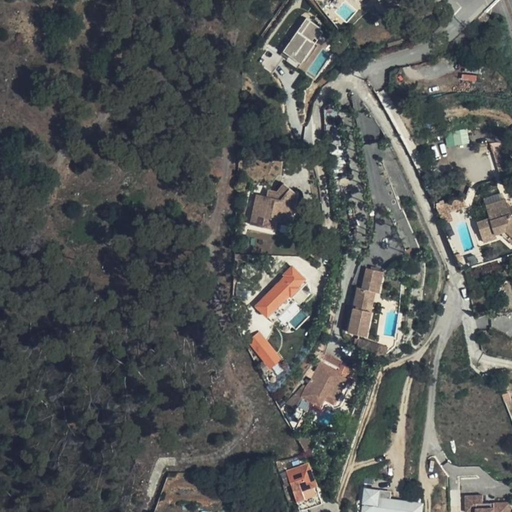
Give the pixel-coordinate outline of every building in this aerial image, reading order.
[(320,29),(306,19),(282,52),(300,65),(323,33),(320,31),(320,29)] [(467,130),(445,132),(446,146),(469,144),(467,130)] [(492,152),(500,178),(511,174),(511,172),(504,148),(492,152)] [(275,220),(283,222),(288,200),(295,192),(283,183),(276,192),(274,191),(273,197),(256,194),(250,224),(273,229),(275,220)] [(290,223),(297,193),(295,192),(288,200),(283,222),(290,223)] [(465,206),(463,198),(438,206),(440,214),(465,206)] [(477,223),(481,236),(494,232),(495,234),(496,234),(506,231),(511,236),(511,207),(508,208),(505,200),(486,206),(490,219),(477,223)] [(508,239),(511,236),(506,231),(503,235),(508,239)] [(494,232),(481,236),(483,242),(497,238),(496,234),(495,234),(494,232)] [(283,277),(256,306),(273,323),(296,299),(293,296),(307,282),(292,266),(289,269),(286,267),(280,274),(283,277)] [(351,317),(348,333),(365,336),(370,311),(365,310),(369,291),(378,293),(383,272),(379,271),(379,269),(371,267),(370,269),(366,268),(362,288),(358,288),(353,308),(351,317)] [(270,368),(281,359),(259,332),(247,341),(270,368)] [(357,344),(357,346),(385,355),(387,347),(367,340),(355,338),(354,344),(357,344)] [(325,352),(322,359),(339,367),(342,361),(325,352)] [(339,367),(322,359),(312,377),(306,386),(304,384),(281,408),(293,428),(296,431),(311,402),(320,406),(325,398),(340,406),(350,386),(344,383),(348,375),(351,369),(341,364),(339,367)] [(344,383),(350,386),(354,378),(348,375),(344,383)] [(314,448),(305,433),(297,438),(306,453),(314,448)] [(290,483),(300,511),(322,504),(308,464),(286,472),(287,475),(282,476),(285,485),(290,483)] [(366,490),(363,511),(420,511),(422,504),(388,500),(389,493),(366,490)] [(483,494),(466,494),(466,511),(477,510),(476,511),(510,511),(510,495),(494,496),(494,501),(483,501),(483,494)]
